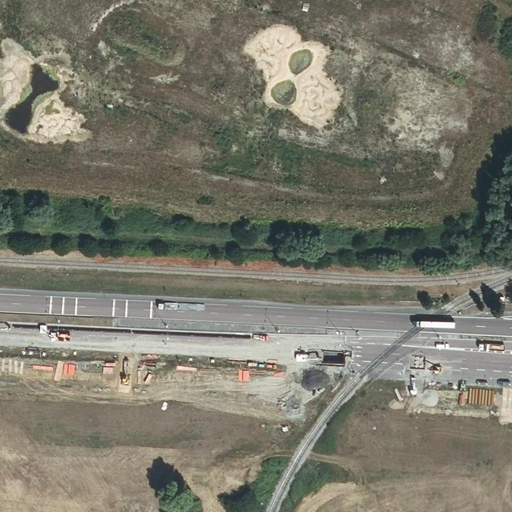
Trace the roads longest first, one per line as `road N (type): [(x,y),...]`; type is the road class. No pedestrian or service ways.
road 1 (secondary): [(0,333),(511,365)]
road 2 (secondary): [(511,333),(0,305)]
road 3 (unknown): [(305,456),(496,472),(508,511)]
